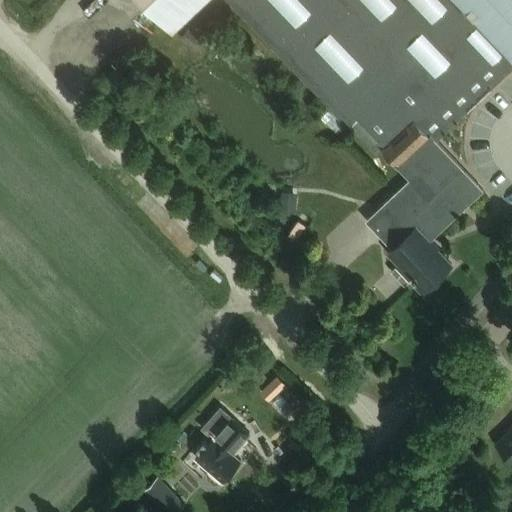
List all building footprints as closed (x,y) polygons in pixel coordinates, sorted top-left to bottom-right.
[(143,0),(172,30),(203,0),(143,0)] [(511,0),(228,0),(348,126),(349,125),(376,154),(382,149),(408,177),(386,196),(415,227),(389,251),(400,262),(391,270),(404,284),(413,276),(419,283),(417,285),(425,294),(438,281),(436,278),(451,264),(429,240),(483,189),(462,168),(431,134),(510,58),(511,60),(511,0)] [(233,452),(250,433),(231,417),(215,437),(214,436),(196,457),(210,469),(207,472),(208,476),(214,482),(218,482),(221,478),(223,480),(241,459),(233,452)] [(511,459),(511,424),(495,441),(511,459)] [(186,511),(194,495),(159,477),(151,494),(186,511)] [(124,511),(135,501),(119,487),(103,504),(112,511),(124,511)]
